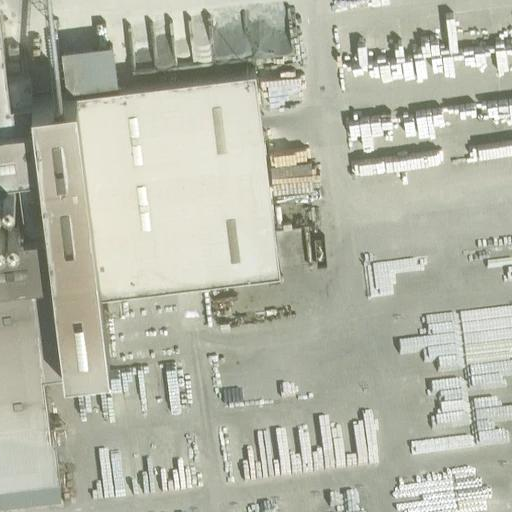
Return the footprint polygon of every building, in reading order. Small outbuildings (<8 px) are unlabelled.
[(0,10),(0,120),(35,117),(32,94),(33,94),(30,70),(8,73),(0,10)] [(18,43),(8,45),(10,57),(20,55),(18,43)] [(255,67),(77,89),(101,290),(280,268),(255,67)] [(33,94),(32,94),(35,117),(40,165),(48,223),(53,271),(65,363),(110,358),(101,290),(77,89),(33,94)] [(35,117),(0,120),(0,169),(18,167),(40,165),(35,117)] [(40,165),(18,167),(25,225),(48,223),(40,165)] [(15,181),(16,179),(15,176),(14,174),(12,173),(9,172),(7,173),(5,174),(4,176),(3,179),(4,181),(5,183),(7,185),(9,185),(12,184),(14,183),(15,181)] [(20,219),(20,217),(20,214),(18,212),(16,211),(14,210),(11,211),(9,212),(8,214),(8,217),(8,219),(9,221),(12,223),(14,223),(16,223),(18,221),(20,219)] [(25,225),(0,228),(0,277),(53,271),(48,223),(25,225)] [(53,271),(0,277),(0,511),(9,511),(61,506),(44,366),(65,363),(53,271)]
